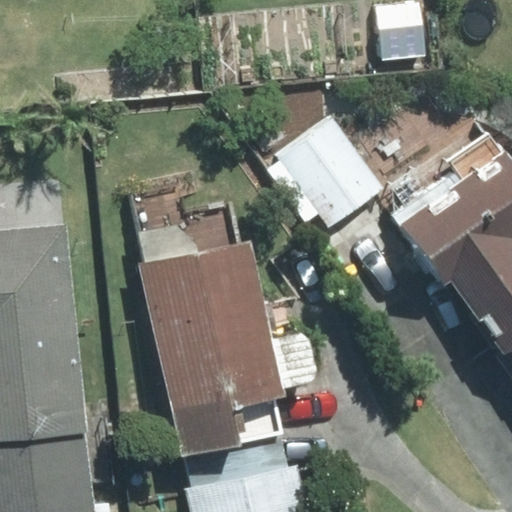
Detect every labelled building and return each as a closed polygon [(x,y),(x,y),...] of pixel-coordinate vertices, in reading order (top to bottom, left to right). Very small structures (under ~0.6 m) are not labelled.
[(419,53),(414,0),(410,0),(369,5),(374,58),(419,53)] [(321,226),(378,185),(329,116),(273,157),(321,226)] [(492,347),(511,333),(511,165),(496,143),(390,217),(432,277),(439,272),(492,347)] [(0,511),(91,511),(64,220),(0,225),(0,511)] [(181,447),(276,428),(268,391),(275,389),(246,236),(132,258),(169,448),(181,447)] [(511,333),(492,347),(511,376),(511,333)] [(276,428),(181,447),(189,482),(183,484),(188,511),(303,511),(294,461),(282,462),(276,428)]
